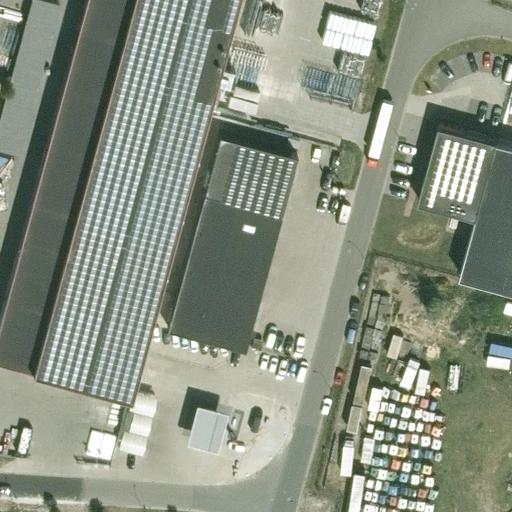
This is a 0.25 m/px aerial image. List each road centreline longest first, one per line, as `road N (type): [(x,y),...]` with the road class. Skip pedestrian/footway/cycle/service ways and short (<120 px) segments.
road 1 (unclassified): [(285,505),(426,5)]
road 2 (tertiary): [(285,505),(0,484)]
